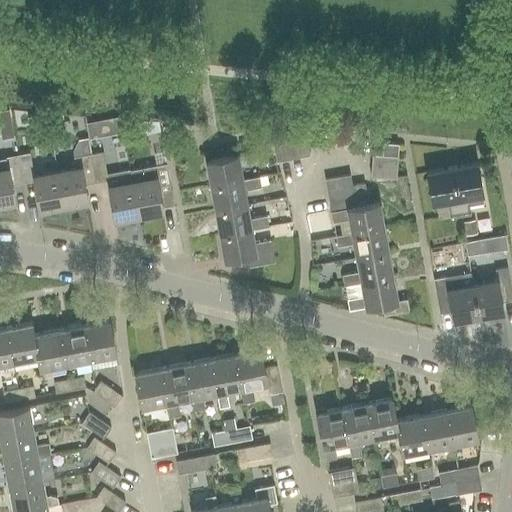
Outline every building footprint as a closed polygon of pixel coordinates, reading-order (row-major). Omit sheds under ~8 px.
[(0,125),(13,123),(10,109),(0,110),(0,125)] [(50,127),(62,124),(61,114),(48,116),(50,127)] [(87,123),(90,138),(107,135),(104,119),(87,123)] [(136,120),(122,119),(124,131),(125,139),(139,136),(136,120)] [(299,157),(294,132),(283,134),(288,159),(299,157)] [(305,133),(294,132),(299,157),(310,155),(305,133)] [(288,159),(283,134),(272,136),(277,161),(288,159)] [(398,155),(399,143),(383,142),(383,154),(398,155)] [(103,151),(91,153),(96,181),(108,179),(103,151)] [(64,205),(58,170),(34,175),(30,152),(18,154),(23,182),(35,180),(40,209),(64,205)] [(207,160),(212,185),(243,180),(242,179),(240,165),(257,162),(255,152),(207,160)] [(76,167),(58,170),(64,205),(88,200),(85,183),(96,181),(91,153),(79,155),(74,156),(76,167)] [(6,157),(0,158),(0,203),(15,201),(12,185),(23,182),(18,154),(6,156),(6,157)] [(397,166),(398,155),(373,154),(372,165),(397,166)] [(167,162),(131,169),(139,215),(163,210),(160,194),(172,191),(167,162)] [(477,162),(452,166),(461,214),(471,212),(468,196),(483,194),(477,162)] [(396,177),(397,166),(372,165),(371,176),(396,177)] [(461,214),(452,166),(428,171),(433,203),(448,200),(451,215),(461,214)] [(120,183),(109,185),(115,219),(139,215),(131,169),(118,171),(120,183)] [(326,178),(327,189),(352,185),(350,174),(326,178)] [(261,186),(261,184),(259,176),(242,179),(243,180),(212,185),(216,209),(247,203),(244,189),(261,186)] [(379,202),(369,204),(365,183),(352,185),(354,196),(329,200),(333,221),(350,218),(353,232),(384,227),(379,202)] [(354,196),(352,185),(327,189),(329,200),(354,196)] [(250,218),(247,203),(216,209),(220,234),(252,228),(268,225),(266,215),(250,218)] [(476,232),(475,219),(465,221),(466,233),(476,232)] [(388,251),(384,227),(353,232),(336,235),(338,245),(355,242),(357,257),(388,251)] [(254,242),(252,228),(220,234),(225,258),(248,254),(250,265),(275,261),(271,239),(254,242)] [(496,237),(498,251),(509,249),(507,235),(496,237)] [(472,262),(484,260),(481,239),(468,241),(472,262)] [(466,258),(464,245),(453,247),(455,260),(466,258)] [(393,276),(388,251),(357,257),(360,271),(343,274),(345,285),(362,281),(393,276)] [(497,279),(473,284),(479,316),(504,311),(502,301),(511,299),(511,289),(508,266),(496,269),(497,279)] [(479,316),(473,284),(471,272),(434,278),(440,312),(452,310),(454,320),(479,316)] [(397,300),(393,276),(362,281),(364,295),(348,298),(350,309),(382,303),(384,314),(409,310),(407,298),(397,300)] [(110,319),(84,324),(91,359),(116,354),(110,319)] [(34,333),(32,321),(6,326),(13,362),(38,357),(34,333)] [(91,359),(84,324),(59,328),(66,364),(91,359)] [(0,364),(13,362),(6,326),(0,327),(0,364)] [(59,328),(34,333),(38,357),(40,369),(66,364),(59,328)] [(261,348),(235,353),(242,388),(245,402),(255,400),(253,386),(267,383),(269,393),(282,390),(277,364),(264,367),(261,348)] [(242,388),(235,353),(210,357),(217,393),(220,408),(230,406),(227,391),(242,388)] [(217,393),(210,357),(185,362),(192,398),(217,393)] [(192,398),(185,362),(161,367),(167,402),(192,398)] [(167,402),(161,367),(135,372),(142,407),(167,402)] [(84,376),(69,379),(71,389),(86,387),(84,376)] [(71,389),(69,379),(54,381),(56,392),(71,389)] [(115,406),(122,395),(100,380),(93,391),(115,406)] [(33,385),(18,388),(20,399),(35,396),(33,385)] [(20,399),(18,388),(3,391),(5,402),(20,399)] [(393,397),(367,402),(374,437),(398,432),(399,432),(396,419),(397,419),(393,397)] [(374,437),(367,402),(342,407),(349,442),(352,457),(362,455),(359,440),(374,437)] [(472,404),(446,409),(453,444),(479,439),(472,404)] [(0,437),(35,431),(30,405),(0,410),(0,437)] [(349,442),(342,407),(316,412),(325,458),(336,456),(334,445),(349,442)] [(453,444),(446,409),(421,414),(428,449),(453,444)] [(104,437),(111,427),(89,412),(82,422),(104,437)] [(421,414),(397,419),(396,419),(399,432),(398,432),(403,454),(428,449),(421,414)] [(250,425),(224,430),(226,443),(252,438),(250,425)] [(147,432),(149,445),(175,440),(173,427),(147,432)] [(226,443),(224,430),(212,432),(214,445),(226,443)] [(50,442),(37,445),(35,431),(0,437),(0,441),(4,462),(39,456),(52,454),(50,442)] [(109,462),(116,451),(94,436),(87,447),(109,462)] [(178,452),(175,440),(149,445),(151,457),(178,452)] [(247,460),(273,455),(270,443),(244,448),(247,460)] [(214,453),(202,456),(204,469),(217,466),(214,453)] [(44,481),(39,456),(4,462),(9,487),(44,481)] [(204,469),(202,456),(176,461),(178,474),(204,469)] [(113,487),(121,476),(99,461),(91,472),(113,487)] [(477,464),(451,469),(453,482),(479,477),(477,464)] [(328,472),(331,484),(357,479),(354,466),(328,472)] [(419,480),(434,477),(432,466),(417,469),(419,480)] [(453,482),(451,469),(439,472),(441,484),(453,482)] [(383,487),(398,484),(396,473),(381,476),(383,487)] [(482,489),(479,477),(453,482),(456,494),(482,489)] [(359,491),(357,479),(331,484),(333,496),(359,491)] [(51,495),(47,495),(44,481),(9,487),(13,511),(49,505),(49,506),(59,504),(58,497),(51,495)] [(270,511),(269,503),(277,502),(274,484),(255,488),(257,498),(243,500),(242,500),(244,511),(270,511)] [(430,487),(432,499),(444,496),(441,485),(430,487)] [(118,511),(125,501),(104,486),(96,496),(118,511)] [(244,511),(242,500),(243,500),(240,486),(230,488),(233,502),(217,505),(218,511),(244,511)] [(420,489),(405,492),(408,503),(422,500),(420,489)] [(408,503),(405,492),(391,495),(393,505),(408,503)] [(218,511),(217,505),(215,495),(205,497),(207,507),(191,510),(191,511),(218,511)] [(357,511),(368,511),(384,509),(381,496),(355,501),(357,511)] [(461,511),(461,510),(459,500),(449,502),(451,511),(448,511),(461,511)]
